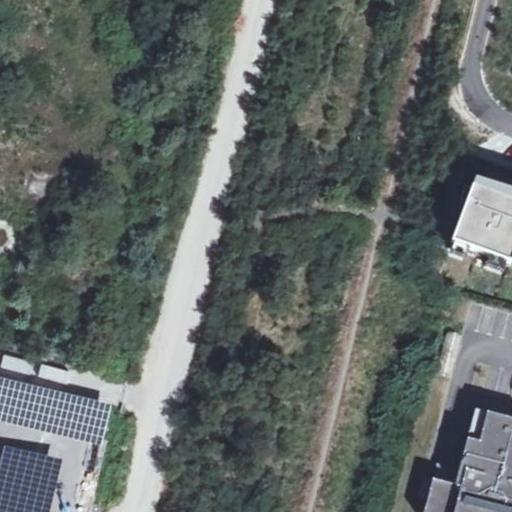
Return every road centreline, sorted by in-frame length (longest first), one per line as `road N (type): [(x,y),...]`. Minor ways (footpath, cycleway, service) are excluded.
road 1 (unclassified): [(131,511),(258,0)]
road 2 (residential): [(511,122),(475,99),(469,67),(485,0)]
